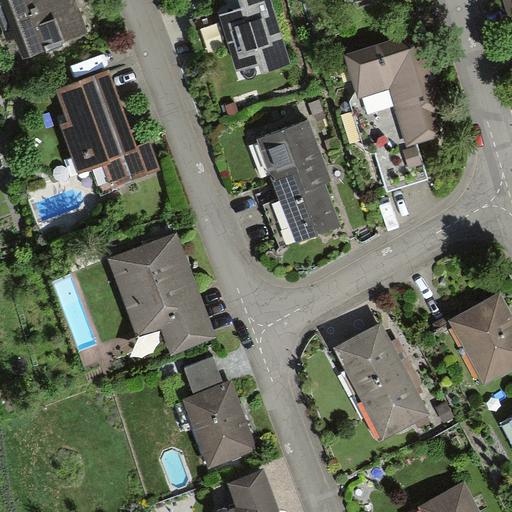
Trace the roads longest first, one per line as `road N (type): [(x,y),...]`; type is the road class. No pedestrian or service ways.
road 1 (residential): [(253,319),(137,0)]
road 2 (residential): [(507,192),(309,300),(253,319)]
road 3 (residential): [(324,511),(253,319)]
road 4 (residential): [(449,0),(507,192)]
